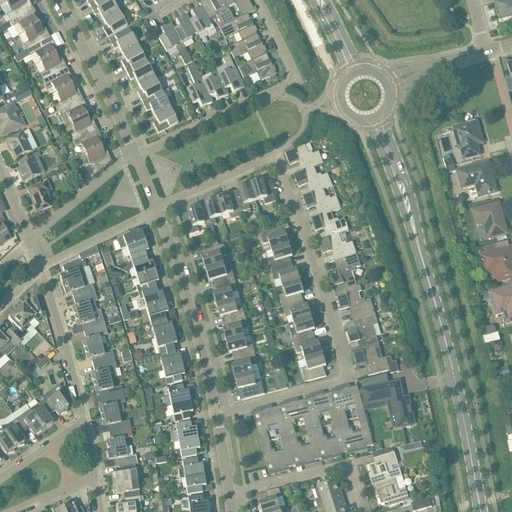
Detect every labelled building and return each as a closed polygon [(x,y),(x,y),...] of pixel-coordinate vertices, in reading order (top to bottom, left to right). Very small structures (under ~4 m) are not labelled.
[(6,24),(9,22),(33,8),(27,0),(25,0),(24,1),(23,0),(12,0),(6,4),(11,13),(6,16),(6,17),(3,19),(6,24)] [(99,14),(103,20),(118,11),(112,1),(112,2),(111,0),(102,0),(90,7),(95,16),(99,14)] [(221,27),(234,21),(226,7),(222,0),(208,0),(206,0),(203,0),(200,2),(200,4),(199,4),(201,7),(207,17),(214,13),(218,21),(220,20),(223,25),(221,26),(221,27)] [(233,2),(239,12),(240,10),(243,16),(241,17),(242,17),(254,11),(247,0),(222,0),(226,7),(233,2)] [(496,9),(498,16),(500,23),(508,20),(509,24),(511,23),(511,0),(504,0),(505,0),(494,3),(496,9)] [(194,19),(189,22),(197,36),(206,31),(209,37),(216,33),(217,36),(222,34),(219,28),(214,30),(211,26),(201,7),(191,13),(194,19)] [(9,22),(18,37),(23,34),(38,25),(35,19),(38,17),(33,8),(9,22)] [(118,11),(103,20),(106,26),(102,28),(108,38),(127,27),(123,21),(124,21),(118,11)] [(225,40),(224,38),(230,36),(230,38),(239,34),(243,41),(228,48),(243,41),(256,35),(256,33),(257,32),(255,27),(253,27),(252,26),(251,26),(249,22),(250,21),(247,15),(254,12),(254,11),(242,17),(234,21),(221,27),(219,28),(222,34),(225,40)] [(197,36),(189,22),(186,16),(175,22),(179,28),(174,30),(171,24),(171,25),(182,44),(192,39),(191,37),(196,34),(197,36)] [(18,37),(23,45),(26,51),(50,38),(45,29),(42,30),(38,25),(23,34),(18,37)] [(181,45),(182,44),(171,25),(160,30),(163,36),(158,39),(163,48),(166,53),(175,48),(179,54),(185,51),(181,45)] [(121,54),(137,46),(133,39),(128,30),(109,40),(114,50),(118,48),(121,54)] [(256,35),(243,41),(228,48),(234,60),(235,60),(234,58),(239,56),(240,58),(248,54),(252,61),(237,68),(238,68),(252,61),(266,54),(265,53),(266,52),(264,47),(262,47),(262,45),(260,46),(259,42),(260,41),(256,35)] [(26,51),(20,55),(14,58),(17,64),(34,54),(39,63),(55,55),(52,49),(55,47),(50,38),(26,51)] [(121,62),(126,72),(145,61),(142,56),(137,46),(121,54),(125,60),(121,62)] [(20,55),(18,52),(17,51),(15,50),(13,50),(10,52),(14,58),(20,55)] [(269,61),(266,54),(252,61),(238,68),(243,80),(256,74),(260,82),(275,75),(275,73),(276,72),(273,67),(272,67),(271,65),(270,66),(268,62),(269,61)] [(39,75),(42,81),(66,68),(62,59),(58,61),(55,55),(39,63),(44,72),(39,75)] [(228,71),(218,75),(228,96),(225,90),(230,87),(233,94),(244,89),(229,57),(223,60),(228,71)] [(134,79),(138,85),(153,77),(148,67),(145,61),(126,72),(131,81),(134,79)] [(212,103),(202,83),(193,64),(186,67),(195,86),(186,90),(189,96),(193,105),(198,102),(201,108),(212,103)] [(50,84),(55,93),(71,85),(68,79),(71,77),(66,68),(42,81),(45,87),(50,84)] [(202,83),(212,103),(209,97),(214,95),(217,101),(228,96),(218,75),(216,70),(210,73),(212,78),(202,83)] [(161,93),(153,77),(138,85),(141,91),(137,93),(142,103),(161,93)] [(179,83),(176,77),(171,80),(174,86),(179,83)] [(71,85),(55,93),(60,102),(55,105),(58,111),(82,99),(78,90),(74,91),(71,85)] [(32,97),(28,89),(13,97),(17,104),(32,97)] [(169,108),(161,93),(142,103),(147,112),(151,110),(154,116),(169,108)] [(66,114),(71,124),(87,116),(84,110),(87,108),(82,99),(58,111),(61,117),(66,114)] [(15,111),(12,105),(0,111),(0,110),(0,132),(2,131),(4,136),(17,130),(18,130),(21,128),(22,124),(21,121),(17,119),(16,119),(13,113),(15,111)] [(177,124),(169,108),(154,116),(157,123),(153,124),(158,134),(177,124)] [(87,116),(71,124),(75,133),(70,136),(72,142),(97,130),(93,121),(89,122),(87,116)] [(475,121),(468,123),(469,124),(453,129),(459,150),(461,149),(463,160),(480,156),(477,145),(483,143),(481,138),(481,137),(480,137),(479,136),(478,136),(477,133),(480,133),(477,122),(475,123),(475,121)] [(97,130),(72,142),(75,147),(81,145),(85,154),(101,147),(98,141),(101,140),(97,130)] [(31,151),(22,133),(5,142),(8,148),(9,148),(15,159),(24,155),(31,151)] [(290,171),(292,176),(294,176),(303,172),(313,168),(313,169),(324,164),(322,161),(319,152),(313,154),(312,152),(308,153),(305,145),(285,154),(289,165),(299,162),(301,167),(290,171)] [(104,154),(101,147),(85,154),(89,164),(84,166),(90,180),(111,162),(107,152),(104,154)] [(337,152),(328,156),(330,161),(339,158),(337,152)] [(32,179),(44,173),(36,154),(21,161),(24,166),(16,170),(23,183),(32,179)] [(448,156),(443,158),(446,169),(454,167),(448,156)] [(491,174),(488,163),(457,171),(462,189),(475,185),(479,197),(496,193),(493,180),(492,180),(492,179),(491,179),(490,179),(489,179),(487,174),(491,174)] [(294,176),(292,176),(294,176),(298,188),(307,184),(312,194),(302,198),(312,194),(323,190),(332,186),(328,174),(322,176),(321,174),(316,176),(313,169),(313,168),(303,172),(294,176)] [(251,184),(256,202),(263,200),(265,206),(270,204),(276,202),(270,184),(264,186),(262,181),(251,184)] [(47,182),(27,190),(31,200),(32,200),(35,206),(33,207),(36,215),(53,208),(46,193),(51,191),(47,182)] [(256,202),(251,184),(239,188),(240,193),(234,195),(236,199),(240,213),(241,213),(250,210),(249,204),(256,202)] [(316,206),(320,217),(330,213),(341,209),(336,197),(331,199),(330,197),(325,198),(322,191),(323,191),(323,190),(312,194),(302,198),(307,210),(316,206)] [(228,195),(217,199),(222,217),(229,215),(231,220),(242,217),(241,213),(240,213),(236,199),(234,195),(236,199),(230,201),(228,195)] [(206,208),(201,210),(206,228),(216,225),(215,219),(222,217),(217,199),(205,203),(206,208)] [(497,211),(495,204),(472,211),(476,225),(484,223),(488,239),(507,234),(502,214),(500,215),(499,211),(497,211)] [(201,210),(200,209),(200,207),(188,210),(189,216),(183,218),(188,236),(199,233),(197,227),(205,224),(206,228),(201,210)] [(0,246),(11,239),(2,224),(4,223),(0,212),(0,246)] [(324,228),(328,239),(340,235),(349,232),(344,219),(339,222),(338,219),(333,221),(330,213),(320,217),(312,220),(310,220),(315,232),(324,228)] [(269,243),(271,251),(289,245),(285,233),(280,235),(278,229),(280,228),(280,227),(260,234),(263,245),(269,243)] [(120,250),(126,248),(145,241),(141,232),(139,232),(139,230),(128,234),(129,236),(122,238),(117,240),(120,250)] [(335,262),(357,255),(353,243),(347,245),(346,242),(341,244),(338,236),(340,236),(340,235),(328,239),(321,241),(319,242),(323,254),(332,251),(333,255),(323,259),(325,265),(335,261),(335,262)] [(129,264),(144,259),(146,258),(144,253),(148,251),(145,241),(126,248),(129,257),(127,258),(129,264)] [(499,251),(498,244),(478,249),(484,269),(487,272),(493,270),(497,283),(511,278),(511,258),(511,256),(511,255),(511,251),(511,247),(499,251)] [(205,269),(206,270),(224,265),(221,258),(227,256),(224,245),(213,248),(203,251),(203,252),(206,251),(208,257),(202,259),(204,263),(203,264),(203,265),(203,266),(203,267),(204,267),(204,268),(205,269)] [(289,245),(271,251),(274,258),(268,260),(271,271),(289,265),(287,259),(293,257),(289,245)] [(80,261),(62,267),(65,274),(59,276),(62,286),(86,278),(83,269),(86,268),(83,260),(99,254),(96,247),(79,255),(80,261)] [(357,255),(335,262),(339,272),(329,276),(334,288),(341,285),(343,291),(360,285),(357,286),(355,280),(353,281),(351,273),(356,272),(355,269),(361,267),(357,255)] [(136,278),(141,277),(155,272),(152,262),(148,263),(146,258),(144,259),(129,264),(131,269),(133,269),(136,278)] [(112,262),(105,265),(107,271),(115,269),(112,262)] [(224,265),(206,270),(206,271),(206,272),(206,273),(206,274),(206,275),(206,276),(207,276),(207,277),(208,277),(209,282),(215,280),(217,287),(235,281),(232,270),(226,272),(224,265)] [(289,265),(271,271),(274,282),(280,280),(283,287),(300,282),(297,270),(291,272),(289,265)] [(136,278),(141,293),(156,289),(154,283),(158,282),(155,272),(141,277),(136,278)] [(86,278),(62,286),(63,286),(64,285),(67,294),(71,293),(73,300),(95,293),(92,285),(89,286),(86,278)] [(235,281),(217,287),(218,293),(213,294),(215,299),(214,300),(214,301),(214,302),(214,303),(215,304),(216,305),(216,306),(234,301),(232,294),(238,292),(235,281)] [(279,296),(282,307),(300,302),(298,295),(304,293),(300,282),(283,287),(285,294),(279,296)] [(490,291),(489,291),(496,316),(503,314),(504,313),(507,324),(511,322),(511,284),(502,288),(490,291)] [(360,285),(343,291),(344,296),(337,298),(340,310),(350,308),(353,319),(374,313),(371,300),(365,302),(364,299),(359,301),(357,293),(362,292),(360,285)] [(138,294),(140,299),(136,301),(139,311),(146,309),(165,303),(162,293),(158,294),(156,289),(141,293),(138,294)] [(486,292),(480,293),(481,301),(488,300),(486,292)] [(95,293),(73,300),(76,307),(72,308),(75,318),(97,311),(94,302),(97,301),(95,293)] [(16,311),(28,324),(33,319),(39,325),(43,321),(39,309),(42,308),(39,298),(36,299),(36,298),(30,300),(31,305),(28,308),(24,304),(16,311)] [(234,301),(216,306),(217,307),(216,308),(216,309),(216,310),(217,311),(217,312),(218,313),(220,318),(225,316),(227,323),(245,317),(242,307),(236,308),(234,301)] [(291,316),(294,324),(311,318),(308,306),(302,308),(300,302),(282,307),(286,318),(291,316)] [(146,309),(150,324),(165,320),(164,314),(168,313),(165,303),(146,309)] [(122,316),(128,314),(125,306),(119,308),(122,316)] [(84,333),(105,327),(103,319),(100,310),(97,311),(75,318),(78,327),(81,326),(84,333)] [(14,326),(9,331),(19,342),(28,334),(26,332),(31,327),(28,324),(16,311),(8,319),(14,326)] [(374,313),(353,319),(356,330),(347,332),(350,344),(358,342),(359,348),(378,343),(376,336),(375,337),(372,327),(378,325),(374,313)] [(226,342),(244,337),(242,330),(248,328),(245,317),(227,323),(229,329),(223,330),(224,335),(224,336),(224,337),(224,338),(224,339),(225,340),(226,341),(226,342)] [(290,333),(293,344),(312,338),(310,332),(315,330),(311,318),(294,324),(296,331),(290,333)] [(154,339),(171,335),(173,334),(171,324),(167,325),(165,320),(150,324),(154,339)] [(497,332),(495,323),(489,325),(491,334),(497,332)] [(105,327),(84,333),(86,340),(82,341),(84,351),(101,346),(99,337),(107,335),(105,327)] [(0,349),(5,356),(6,357),(20,344),(19,342),(9,331),(3,337),(0,333),(0,349)] [(132,333),(127,335),(130,345),(135,344),(132,333)] [(154,339),(159,355),(174,351),(172,345),(176,344),(173,334),(171,335),(154,339)] [(244,337),(226,342),(226,343),(226,344),(226,345),(226,346),(226,347),(227,348),(228,349),(229,354),(235,353),(236,359),(255,354),(252,343),(246,345),(244,337)] [(312,338),(293,344),(297,354),(303,353),(305,360),(323,355),(319,343),(314,345),(312,338)] [(378,343),(359,348),(361,353),(353,355),(356,368),(366,365),(369,376),(389,371),(390,374),(399,372),(396,362),(392,363),(391,357),(381,360),(380,357),(377,358),(375,350),(380,349),(378,343)] [(91,359),(93,366),(115,361),(112,353),(104,355),(101,346),(84,351),(87,360),(91,359)] [(174,351),(159,355),(162,370),(175,367),(182,365),(179,355),(175,356),(174,351)] [(255,354),(236,359),(238,365),(232,366),(233,371),(233,372),(233,373),(233,374),(233,375),(233,376),(234,377),(235,377),(235,378),(253,374),(251,367),(257,365),(255,354)] [(326,366),(323,355),(305,360),(307,367),(301,369),(305,383),(326,377),(326,376),(324,377),(321,368),(326,366)] [(49,362),(46,358),(43,360),(39,363),(38,364),(36,366),(39,371),(49,362)] [(115,361),(93,366),(95,374),(91,375),(93,384),(110,380),(116,378),(114,369),(117,369),(115,361)] [(182,365),(175,367),(162,370),(166,386),(182,382),(180,377),(184,376),(182,365)] [(501,369),(500,370),(502,377),(503,377),(510,375),(508,367),(501,369)] [(253,374),(235,378),(235,379),(235,380),(235,381),(235,382),(235,383),(235,384),(236,385),(237,385),(238,390),(243,389),(244,395),(242,396),(263,391),(261,382),(261,380),(255,382),(253,374)] [(99,393),(101,400),(123,395),(122,390),(121,387),(113,389),(110,380),(93,384),(96,394),(99,393)] [(403,397),(399,383),(383,387),(363,391),(366,405),(386,400),(392,427),(397,427),(397,428),(404,427),(404,428),(411,427),(411,425),(414,424),(408,399),(402,400),(402,397),(403,397)] [(167,390),(171,406),(190,402),(188,392),(183,393),(182,386),(167,390)] [(12,387),(7,391),(11,395),(16,392),(12,387)] [(333,401),(339,423),(348,421),(345,412),(347,411),(346,408),(355,406),(358,418),(365,417),(357,387),(349,389),(348,388),(341,390),(342,394),(339,395),(339,394),(338,394),(339,399),(333,401)] [(151,390),(146,391),(141,392),(142,398),(152,396),(151,390)] [(58,396),(57,394),(56,395),(51,391),(41,398),(43,401),(45,403),(51,412),(54,410),(58,416),(61,414),(67,413),(66,411),(68,410),(63,402),(60,395),(58,396)] [(332,425),(339,423),(333,401),(331,394),(323,396),(322,395),(315,397),(316,401),(313,402),(313,401),(312,401),(313,406),(307,408),(313,430),(322,428),(319,419),(321,418),(320,415),(329,413),(332,425)] [(123,395),(101,400),(103,407),(99,408),(101,418),(118,414),(116,405),(125,403),(124,398),(123,395)] [(43,401),(30,410),(43,430),(52,424),(46,415),(51,412),(45,403),(43,401)] [(287,437),(296,435),(293,426),(295,425),(294,422),(303,420),(306,432),(313,430),(307,408),(305,401),(297,403),(297,402),(289,404),(290,408),(287,408),(286,408),(287,413),(281,415),(287,437)] [(190,402),(171,406),(175,423),(180,422),(189,420),(188,414),(192,413),(190,402)] [(280,439),(287,437),(281,415),(279,408),(271,410),(271,409),(263,411),(264,414),(261,415),(260,415),(262,420),(256,421),(262,444),(270,442),(267,432),(269,432),(268,429),(277,427),(280,439)] [(30,410),(16,420),(23,431),(28,427),(34,436),(43,430),(30,410)] [(118,414),(101,418),(103,427),(107,426),(109,434),(131,429),(129,421),(120,423),(118,414)] [(348,421),(339,423),(345,446),(351,444),(352,449),(353,449),(356,448),(357,451),(364,449),(373,446),(365,417),(358,418),(361,431),(353,433),(352,430),(350,431),(348,421)] [(5,434),(16,449),(17,448),(24,446),(24,443),(25,443),(19,434),(23,431),(16,420),(8,425),(1,427),(2,429),(5,434)] [(172,433),(174,444),(197,439),(195,429),(191,429),(190,423),(175,426),(176,432),(172,433)] [(345,446),(339,423),(332,425),(335,438),(327,440),(326,437),(324,437),(322,428),(313,430),(319,453),(325,451),(326,456),(327,456),(327,455),(330,455),(331,458),(338,456),(338,455),(347,453),(345,446)] [(0,446),(6,455),(8,454),(14,452),(13,450),(16,449),(5,434),(2,429),(0,430),(0,446)] [(131,429),(109,434),(110,441),(106,442),(108,451),(106,451),(106,452),(125,448),(124,439),(132,437),(131,429)] [(313,430),(306,432),(310,445),(301,447),(300,444),(298,444),(296,435),(287,437),(293,460),(299,458),(301,463),(301,462),(304,461),(305,465),(313,463),(312,462),(321,460),(319,453),(313,430)] [(287,437),(280,439),(284,452),(275,454),(274,450),(272,451),(270,442),(262,444),(267,466),(273,465),(275,470),(275,469),(278,468),(279,472),(287,470),(286,469),(295,467),(293,460),(287,437)] [(179,449),(181,460),(196,457),(195,451),(199,450),(197,439),(174,444),(175,450),(179,449)] [(377,444),(373,445),(375,452),(382,450),(381,446),(377,444)] [(125,448),(106,452),(108,461),(114,460),(115,468),(125,466),(137,464),(136,456),(127,457),(125,448)] [(373,478),(375,485),(402,477),(399,469),(393,471),(391,466),(398,464),(394,453),(374,459),(375,464),(369,466),(371,474),(369,474),(370,479),(373,478)] [(179,480),(184,479),(204,476),(202,466),(198,466),(197,460),(182,462),(183,468),(178,469),(179,480)] [(119,467),(120,473),(110,475),(112,485),(137,481),(134,465),(119,467)] [(205,487),(204,476),(184,479),(187,496),(202,494),(201,487),(205,487)] [(402,477),(375,485),(377,492),(375,493),(376,497),(378,497),(381,505),(388,502),(389,507),(409,500),(406,489),(399,491),(395,479),(402,477)] [(140,497),(137,481),(112,485),(114,495),(123,494),(124,499),(140,497)] [(318,508),(343,500),(340,489),(338,490),(335,483),(314,490),(318,499),(315,500),(318,508)] [(261,511),(270,511),(280,509),(276,498),(281,497),(279,489),(266,492),(269,500),(259,504),(261,511)] [(115,506),(116,511),(135,511),(134,504),(140,503),(140,497),(124,499),(125,505),(115,506)] [(189,511),(208,511),(208,503),(203,503),(202,497),(187,499),(189,511)] [(414,503),(413,503),(411,504),(413,511),(415,511),(431,507),(429,498),(419,501),(414,503)] [(347,510),(343,500),(318,508),(318,511),(344,511),(347,510)]
